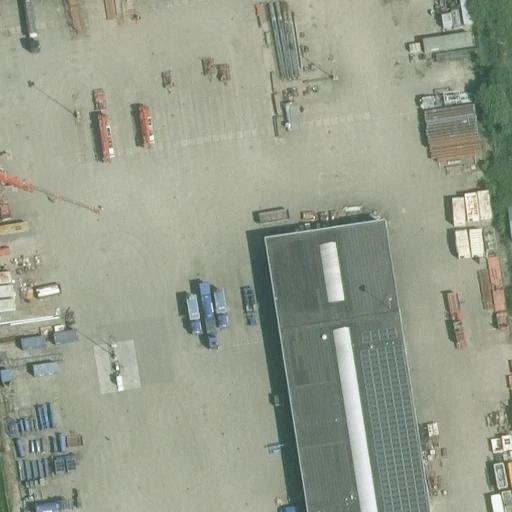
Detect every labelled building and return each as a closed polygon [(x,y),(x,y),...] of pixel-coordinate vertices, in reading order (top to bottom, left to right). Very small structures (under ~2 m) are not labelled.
[(264,39),(275,38),(274,9),(262,10),(264,39)] [(476,23),(463,31),(472,45),(485,37),(476,23)] [(158,148),(169,146),(161,107),(150,109),(158,148)] [(95,159),(93,122),(83,122),(85,160),(95,159)] [(489,175),(488,161),(445,163),(445,176),(489,175)] [(340,245),(326,247),(334,304),(348,302),(340,245)] [(230,289),(209,293),(213,313),(234,309),(230,289)] [(429,511),(400,319),(279,337),(306,511),(429,511)]
